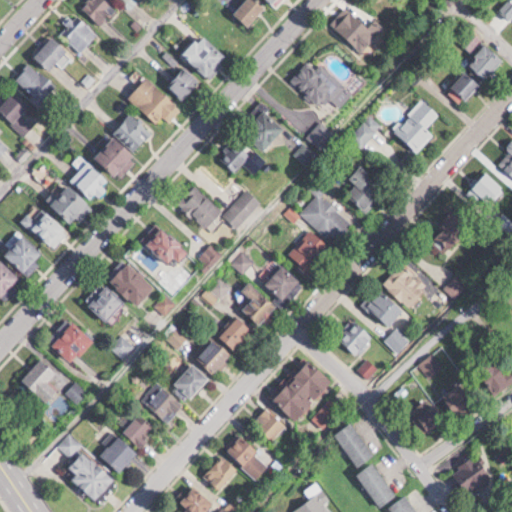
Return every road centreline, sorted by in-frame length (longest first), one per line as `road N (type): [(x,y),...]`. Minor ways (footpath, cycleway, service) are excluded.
road 1 (residential): [(123,511),(511,90)]
road 2 (residential): [(0,345),(294,0)]
road 3 (residential): [(296,330),(368,399),(452,511)]
road 4 (residential): [(368,399),(511,270)]
